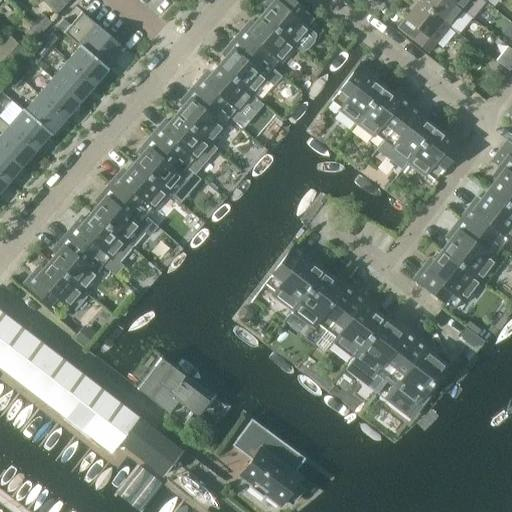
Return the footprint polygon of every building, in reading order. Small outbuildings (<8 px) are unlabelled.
[(65,3),(61,0),(43,0),(56,12),(65,3)] [(261,17),(295,46),(302,52),(308,49),(313,43),(317,34),(308,27),(315,19),(292,0),(271,0),(274,2),(261,17)] [(416,0),(412,0),(410,3),(406,9),(409,11),(402,19),(403,20),(396,28),(410,40),(426,53),(448,27),(416,0)] [(470,18),(448,0),(406,0),(410,3),(412,0),(416,0),(448,27),(460,12),(469,20),(470,18)] [(448,0),(470,18),(484,2),(480,0),(448,0)] [(42,14),(32,24),(41,32),(50,23),(42,14)] [(74,27),(68,34),(82,47),(109,70),(126,50),(85,14),(74,27)] [(245,28),(236,38),(272,69),(279,61),(281,62),(295,46),(261,17),(248,31),(245,28)] [(66,21),(60,28),(68,34),(74,27),(66,21)] [(41,32),(32,24),(23,33),(31,42),(41,32)] [(10,35),(1,44),(17,59),(25,50),(10,35)] [(54,35),(46,44),(52,50),(60,41),(54,35)] [(231,51),(219,66),(253,95),(267,79),(265,77),(272,69),(236,38),(228,48),(231,51)] [(17,59),(1,44),(0,45),(0,63),(7,70),(17,59)] [(52,50),(46,44),(39,54),(45,59),(52,50)] [(82,47),(68,63),(96,87),(110,71),(109,70),(82,47)] [(511,56),(503,49),(495,60),(505,69),(511,60),(511,56)] [(68,63),(54,80),(82,104),(96,87),(68,63)] [(339,110),(356,123),(383,88),(368,76),(371,72),(360,64),(331,101),(341,108),(339,110)] [(202,77),(194,87),(230,118),(237,110),(239,111),(253,95),(219,66),(206,80),(202,77)] [(32,73),(26,68),(18,77),(24,82),(32,73)] [(24,82),(18,77),(10,86),(16,91),(24,82)] [(54,80),(40,96),(68,120),(82,104),(54,80)] [(189,100),(176,115),(210,144),(211,143),(224,128),(223,126),(230,118),(194,87),(185,97),(189,100)] [(375,134),(383,141),(412,103),(402,95),(399,99),(383,88),(356,123),(373,136),(375,134)] [(40,96),(26,112),(52,135),(53,136),(68,120),(40,96)] [(390,149),(408,163),(435,127),(419,115),(422,111),(412,103),(383,141),(392,148),(390,149)] [(25,111),(10,128),(38,152),(52,135),(26,112),(25,111)] [(160,126),(152,136),(187,167),(195,174),(217,149),(211,143),(210,144),(176,115),(164,129),(160,126)] [(435,127),(408,163),(425,176),(426,174),(435,181),(464,143),(453,135),(450,139),(435,127)] [(10,128),(0,139),(0,147),(24,168),(38,152),(10,128)] [(187,167),(152,136),(138,152),(142,155),(134,164),(168,193),(182,177),(180,175),(187,167)] [(0,147),(0,175),(10,184),(24,168),(0,147)] [(503,171),(488,190),(511,208),(511,159),(508,156),(499,168),(503,171)] [(118,175),(109,185),(145,216),(152,208),(154,209),(168,193),(134,164),(121,179),(118,175)] [(0,175),(0,195),(10,184),(0,175)] [(104,198),(92,213),(126,242),(140,226),(138,224),(145,216),(109,185),(101,195),(104,198)] [(470,206),(461,218),(500,248),(508,238),(511,241),(511,240),(511,208),(488,190),(474,209),(470,206)] [(75,224),(67,234),(103,265),(115,276),(124,266),(119,262),(132,247),(126,242),(92,213),(79,228),(75,224)] [(456,232),(442,251),(481,281),(497,260),(493,258),(500,248),(461,218),(452,229),(456,232)] [(62,247),(49,262),(83,291),(97,275),(96,273),(103,265),(67,234),(58,244),(62,247)] [(272,295),(293,311),(323,272),(304,257),(307,253),(295,244),(265,283),(275,291),(272,295)] [(481,281),(442,251),(427,270),(423,267),(414,279),(453,309),(461,299),(465,302),(481,281)] [(83,291),(49,262),(37,277),(33,274),(24,284),(60,315),(67,306),(69,308),(83,291)] [(317,323),(326,330),(357,291),(345,282),(342,286),(323,272),(293,311),(314,327),(317,323)] [(333,342),(354,358),(384,318),(365,304),(368,300),(357,291),(326,330),(336,338),(333,342)] [(184,453),(0,312),(0,353),(122,447),(132,433),(174,466),(184,453)] [(378,370),(387,377),(418,338),(406,329),(403,333),(384,318),(354,358),(375,374),(378,370)] [(418,338),(387,377),(397,385),(394,388),(415,405),(446,365),(426,350),(429,346),(418,338)] [(137,389),(183,424),(208,393),(161,358),(137,389)] [(256,454),(240,476),(251,484),(249,487),(264,498),(266,495),(280,505),(301,478),(294,473),(305,459),(252,419),(237,440),(256,454)]
